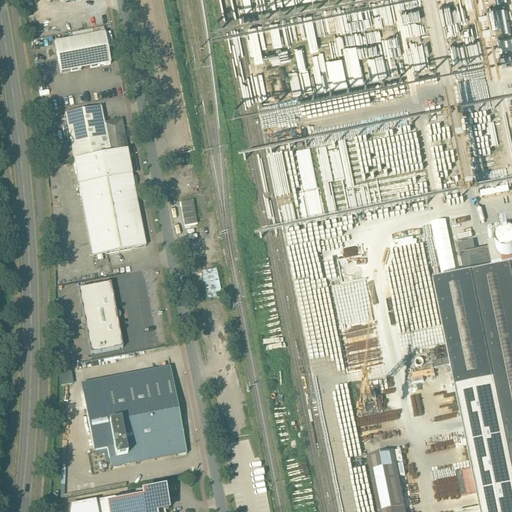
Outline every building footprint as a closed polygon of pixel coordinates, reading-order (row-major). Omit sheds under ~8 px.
[(91,30),(73,34),(74,40),(93,37),(91,30)] [(74,40),(55,44),(60,74),(110,65),(104,34),(93,37),(74,40)] [(101,107),(65,114),(74,161),(127,151),(121,121),(104,124),(101,107)] [(74,161),(74,162),(78,187),(132,176),(127,151),(74,161)] [(132,176),(78,187),(92,257),(145,247),(134,187),(136,186),(137,184),(136,178),(134,176),(132,177),(132,176)] [(182,202),(184,225),(199,224),(197,201),(182,202)] [(511,240),(497,244),(498,250),(511,246),(511,240)] [(473,241),(458,244),(461,258),(465,279),(472,277),(481,276),(477,256),(477,255),(476,254),(476,255),(473,241)] [(496,241),(489,243),(490,250),(497,248),(496,241)] [(511,246),(498,250),(501,267),(511,264),(511,246)] [(498,250),(477,255),(477,256),(481,276),(502,271),(501,267),(498,250)] [(71,271),(87,270),(85,254),(70,255),(71,271)] [(481,276),(472,277),(472,278),(471,278),(471,279),(472,279),(494,387),(511,474),(511,276),(511,269),(481,276)] [(221,270),(204,271),(207,299),(223,297),(221,270)] [(465,279),(434,285),(456,395),(494,387),(472,279),(471,279),(471,278),(472,278),(472,277),(465,279)] [(110,285),(78,291),(91,355),(123,349),(110,285)] [(171,377),(103,390),(114,448),(107,450),(109,460),(174,448),(175,452),(178,452),(179,456),(186,454),(170,368),(169,368),(171,377)] [(511,511),(511,474),(494,387),(456,395),(480,511),(511,511)] [(405,511),(394,452),(367,458),(377,511),(405,511)] [(149,495),(143,496),(144,503),(141,504),(140,502),(107,508),(107,511),(164,511),(165,511),(168,510),(165,492),(149,495)]
